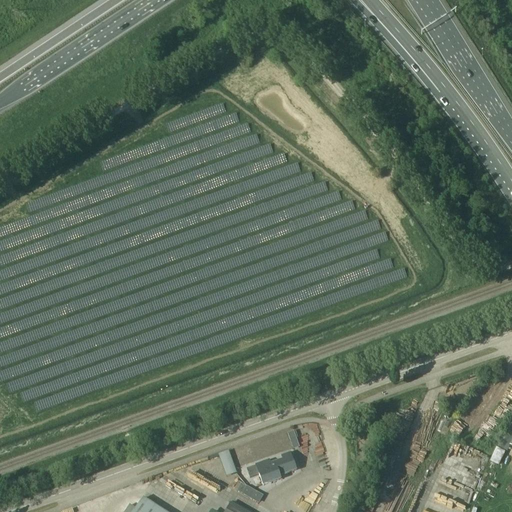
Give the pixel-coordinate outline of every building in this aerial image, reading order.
[(294,433),(288,435),(290,442),(296,440),(294,433)] [(227,476),(236,474),(230,451),(221,453),(227,476)] [(276,464),(280,477),(296,471),(290,454),(281,457),(283,461),(276,464)] [(270,465),(269,462),(256,467),(256,468),(249,470),(251,478),(259,475),(263,487),(281,480),(280,477),(276,464),(270,465)] [(251,500),(255,492),(246,487),(242,495),(251,500)] [(244,511),(231,504),(226,511),(162,511),(143,500),(136,511),(129,506),(125,511),(244,511)]
